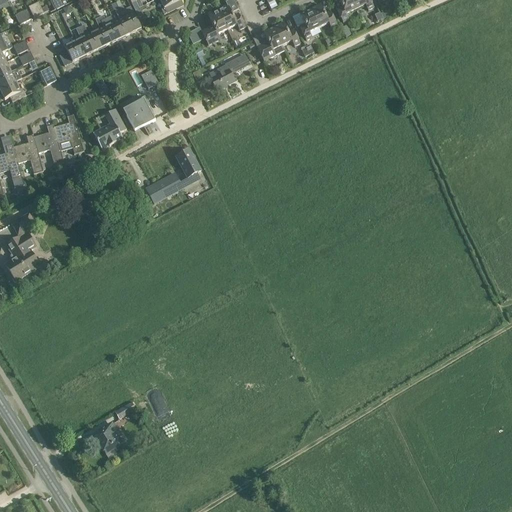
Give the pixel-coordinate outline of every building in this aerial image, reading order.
[(134,0),(131,2),(135,12),(139,10),(143,8),(140,1),(136,3),(134,0)] [(180,0),(159,0),(165,10),(162,11),(164,16),(183,7),(180,0)] [(218,13),(227,31),(237,26),(240,31),(246,28),(239,15),(233,17),(232,14),(238,11),(233,0),(232,0),(226,3),(228,8),(218,13)] [(349,21),(346,15),(356,11),(350,0),(338,0),(342,7),(336,10),(343,24),(349,21)] [(350,0),(356,11),(366,6),(368,11),(374,8),(370,0),(350,0)] [(55,5),(57,11),(65,7),(64,6),(65,6),(63,2),(62,2),(55,5)] [(34,19),(44,14),(42,10),(39,3),(29,8),(34,19)] [(321,6),(310,11),(319,29),(329,24),(331,29),(337,26),(331,13),(325,15),(321,6)] [(63,10),(66,17),(73,14),(70,7),(63,10)] [(142,29),(134,13),(131,8),(125,11),(123,7),(119,9),(131,35),(142,29)] [(113,23),(121,40),(131,35),(119,9),(115,11),(120,20),(113,23)] [(19,15),(16,17),(20,26),(24,24),(32,20),(27,11),(19,15)] [(305,25),(300,28),(306,41),(312,39),(310,33),(319,29),(310,11),(300,16),(305,25)] [(209,46),(221,40),(218,35),(227,31),(218,13),(209,18),(213,27),(202,33),(209,46)] [(380,14),(374,16),(379,26),(385,23),(380,14)] [(99,19),(112,44),(121,40),(113,23),(111,18),(106,20),(104,17),(99,19)] [(94,33),(102,49),(112,44),(99,19),(96,21),(100,30),(94,33)] [(284,24),(273,29),(282,47),(292,42),(295,47),(301,44),(294,31),(289,33),(284,24)] [(85,26),(80,28),(92,54),(102,49),(94,33),(89,35),(85,26)] [(342,29),(346,38),(351,35),(347,27),(342,29)] [(80,28),(77,30),(81,39),(75,42),(83,59),(92,54),(80,28)] [(285,52),(282,47),(273,29),(264,34),(268,43),(257,48),(264,62),(276,56),(285,52)] [(0,54),(2,53),(3,53),(8,51),(0,36),(0,35),(0,54)] [(26,42),(14,48),(18,56),(30,50),(26,42)] [(75,42),(65,47),(68,53),(60,57),(65,67),(72,64),(73,63),(83,59),(75,42)] [(311,46),(306,48),(310,57),(309,57),(310,58),(316,56),(311,46)] [(306,48),(301,51),(305,59),(309,57),(310,57),(306,48)] [(31,53),(20,59),(24,67),(35,62),(31,53)] [(217,92),(235,82),(232,77),(250,67),(244,56),(225,66),(225,68),(219,71),(209,76),(217,92)] [(0,78),(12,73),(7,63),(0,66),(0,78)] [(48,87),(57,82),(50,69),(41,73),(48,87)] [(0,89),(0,91),(17,83),(22,81),(17,71),(12,73),(0,78),(0,89)] [(153,71),(142,76),(149,91),(160,85),(153,71)] [(24,91),(22,92),(17,83),(0,91),(6,101),(10,99),(12,104),(27,97),(24,91)] [(131,124),(136,132),(156,121),(152,115),(154,114),(145,97),(136,102),(139,107),(126,114),(131,124)] [(111,126),(94,135),(102,151),(108,148),(117,144),(117,143),(123,139),(121,134),(127,130),(116,110),(106,116),(111,126)] [(75,156),(85,153),(84,152),(83,147),(74,116),(68,118),(70,124),(55,129),(54,129),(58,145),(59,145),(61,153),(73,150),(75,156)] [(50,152),(55,168),(65,165),(61,153),(59,145),(58,145),(54,129),(55,129),(54,126),(48,128),(49,134),(35,138),(33,139),(38,155),(39,155),(50,152)] [(30,161),(34,176),(44,173),(44,172),(42,165),(39,155),(38,155),(33,139),(35,138),(34,136),(27,138),(29,144),(14,148),(13,149),(18,165),(19,165),(30,161)] [(9,154),(0,156),(0,174),(10,171),(15,190),(17,190),(25,188),(25,187),(23,178),(22,174),(19,165),(18,165),(13,149),(14,148),(14,146),(7,148),(9,154)] [(181,184),(175,174),(147,190),(155,205),(184,189),(201,180),(198,175),(201,173),(197,165),(190,151),(177,158),(184,172),(188,180),(181,184)] [(66,205),(72,215),(88,206),(82,196),(66,205)] [(23,279),(40,268),(31,252),(36,248),(30,237),(31,233),(30,231),(37,228),(30,215),(11,225),(18,238),(20,237),(21,238),(7,247),(13,257),(12,257),(11,263),(6,266),(13,277),(11,280),(13,284),(17,285),(22,282),(23,279)] [(118,422),(137,411),(132,404),(114,415),(118,422)] [(95,437),(107,456),(124,444),(112,425),(95,437)]
